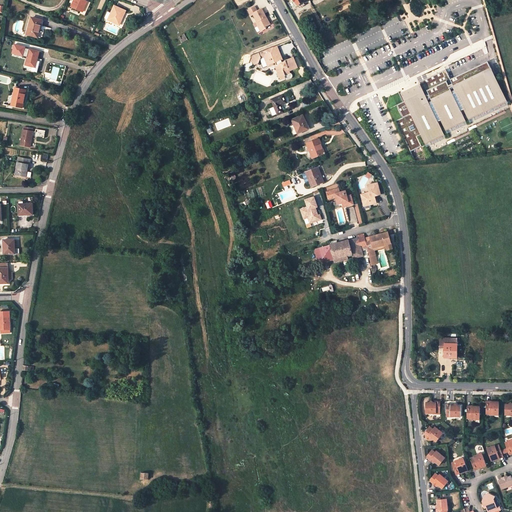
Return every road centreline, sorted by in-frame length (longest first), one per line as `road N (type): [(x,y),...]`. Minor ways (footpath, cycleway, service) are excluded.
road 1 (unclassified): [(276,0),(397,195),(407,267),(405,372),(412,383)]
road 2 (unclassified): [(66,125),(102,62),(165,13)]
road 3 (unclassified): [(412,383),(426,511)]
